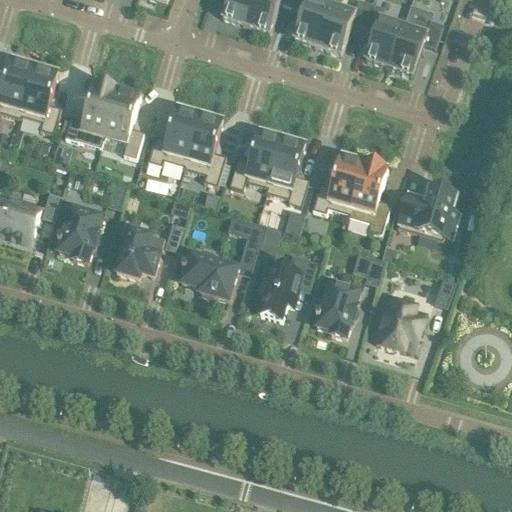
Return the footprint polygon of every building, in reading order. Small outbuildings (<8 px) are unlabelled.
[(143,0),(167,8),(169,0),(143,0)] [(230,0),(223,23),(246,31),(257,0),(230,0)] [(270,39),(281,9),(292,13),(296,0),(257,0),(246,31),(270,39)] [(294,44),(318,52),(334,5),(335,0),(296,0),(292,13),(304,16),(294,44)] [(342,60),(352,30),(364,33),(372,10),(359,5),(356,13),(334,5),(318,52),(342,60)] [(366,65),(389,73),(406,26),(383,19),(385,14),(372,10),(364,33),(375,37),(366,65)] [(406,26),(389,73),(413,81),(422,57),(424,50),(435,54),(444,31),(431,26),(428,34),(406,26)] [(21,125),(22,123),(21,122),(37,68),(22,64),(21,67),(13,65),(4,97),(0,95),(0,118),(13,123),(21,125)] [(21,122),(22,123),(42,128),(40,136),(54,140),(62,114),(50,110),(59,78),(51,76),(52,73),(37,68),(21,122)] [(105,147),(106,142),(105,142),(119,93),(104,88),(103,91),(96,89),(86,121),(74,117),(66,144),(79,148),(81,140),(105,147)] [(105,142),(106,142),(128,148),(124,161),(137,164),(144,138),(132,134),(141,102),(133,100),(134,97),(119,93),(105,142)] [(184,172),(185,173),(202,116),(186,112),(185,115),(178,113),(169,145),(156,141),(148,168),(163,172),(164,167),(184,172)] [(185,173),(184,172),(184,175),(206,181),(204,188),(218,192),(227,162),(214,158),(214,159),(224,127),(216,124),(217,121),(202,116),(185,173)] [(246,188),(267,194),(268,194),(284,140),(269,136),(268,139),(260,137),(251,169),(238,165),(231,192),(244,196),(246,188)] [(268,194),(267,194),(266,199),(290,206),(289,209),(301,212),(309,186),(297,182),(306,151),(298,148),(299,145),(284,140),(268,194)] [(58,152),(53,169),(68,173),(73,156),(58,152)] [(329,215),(349,220),(350,221),(366,165),(351,160),(350,164),(342,161),(333,193),(321,189),(313,216),(327,220),(329,215)] [(350,221),(349,220),(348,223),(370,229),(368,236),(382,240),(391,210),(379,206),(388,175),(380,172),(381,169),(366,165),(350,221)] [(121,215),(127,193),(115,190),(109,211),(121,215)] [(408,198),(407,203),(398,234),(422,241),(443,247),(444,242),(451,244),(458,218),(452,216),(456,201),(453,200),(453,197),(436,192),(435,195),(431,194),(428,204),(408,198)] [(50,200),(43,223),(55,227),(62,203),(50,200)] [(204,214),(216,218),(220,203),(208,200),(204,214)] [(42,214),(0,202),(0,232),(1,233),(0,238),(0,239),(32,249),(42,214)] [(187,225),(191,212),(174,207),(171,220),(187,225)] [(71,214),(62,245),(60,244),(59,248),(61,249),(59,257),(74,262),(73,265),(89,269),(94,252),(95,252),(100,237),(98,237),(102,222),(71,214)] [(247,245),(237,281),(250,285),(265,233),(233,224),(228,240),(247,245)] [(185,234),(173,230),(169,247),(166,254),(178,257),(185,234)] [(129,234),(117,278),(140,284),(141,279),(154,283),(165,245),(129,234)] [(282,238),(266,234),(259,260),(274,265),(282,238)] [(383,264),(393,267),(396,256),(386,254),(383,264)] [(182,289),(201,294),(200,298),(229,306),(238,274),(190,260),(187,272),(185,272),(184,275),(185,276),(182,289)] [(366,284),(372,265),(358,261),(353,280),(366,284)] [(269,270),(255,318),(261,320),(283,327),(287,311),(294,312),(299,294),(310,297),(319,269),(294,262),(290,275),(275,271),(275,272),(269,270)] [(373,264),(366,288),(378,291),(385,268),(373,264)] [(444,286),(436,309),(448,313),(455,290),(444,286)] [(330,289),(321,320),(318,320),(317,323),(319,324),(317,332),(332,337),(331,340),(347,345),(352,327),(353,328),(358,312),(356,312),(361,298),(330,289)] [(376,349),(404,357),(406,353),(416,356),(426,321),(416,318),(417,314),(389,306),(376,349)]
